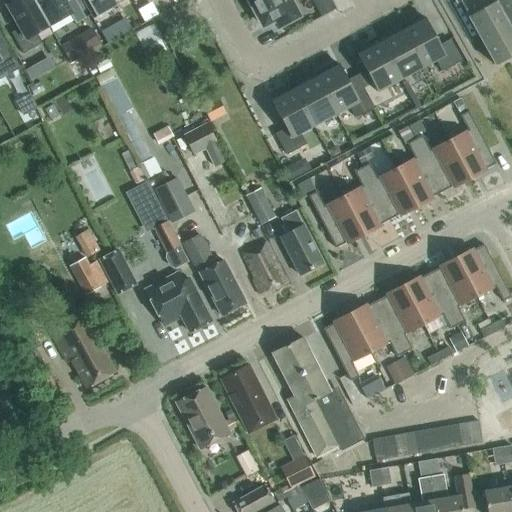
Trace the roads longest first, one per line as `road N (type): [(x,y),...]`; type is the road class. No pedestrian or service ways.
road 1 (unclassified): [(136,406),(156,382),(488,207)]
road 2 (residential): [(220,0),(264,67),(389,0)]
road 3 (unclassified): [(0,467),(89,419),(136,406)]
road 4 (unclassified): [(197,511),(136,406)]
